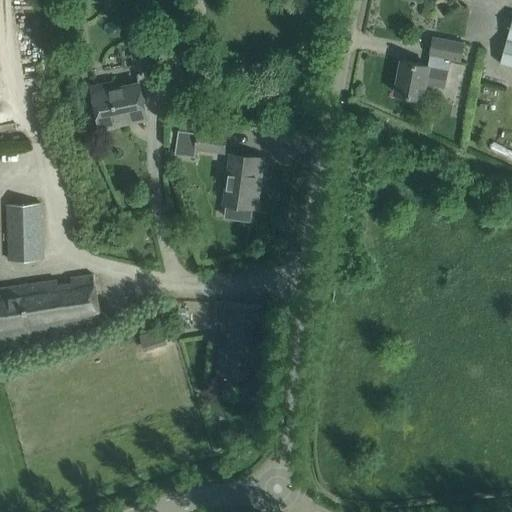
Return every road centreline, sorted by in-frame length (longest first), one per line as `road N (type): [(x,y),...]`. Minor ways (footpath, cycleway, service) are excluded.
road 1 (unclassified): [(311,263),(203,287),(165,247),(156,194),(162,105),(192,42),(196,0)]
road 2 (unclassified): [(311,263),(350,0)]
road 3 (unclassified): [(275,494),(311,263)]
road 4 (unclassified): [(155,511),(213,492),(275,494)]
